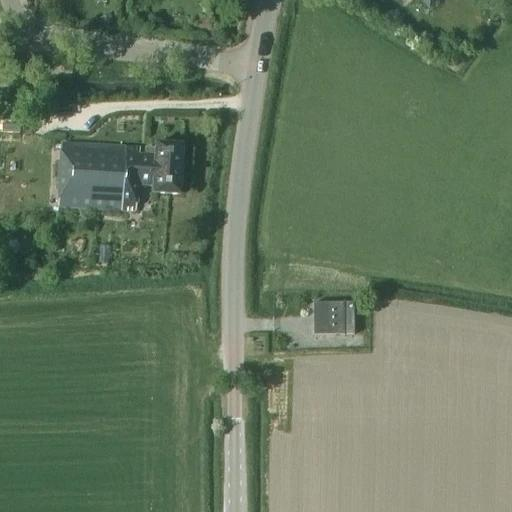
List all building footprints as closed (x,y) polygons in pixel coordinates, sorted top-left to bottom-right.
[(421,0),(430,8),(437,0),(421,0)] [(113,21),(108,14),(100,19),(106,27),(113,21)] [(40,70),(41,57),(27,56),(26,68),(40,70)] [(180,196),(180,185),(182,146),(155,144),(155,150),(61,144),(57,207),(136,212),(137,186),(152,187),(152,194),(180,196)] [(313,336),(353,336),(353,304),(312,304),(313,336)]
